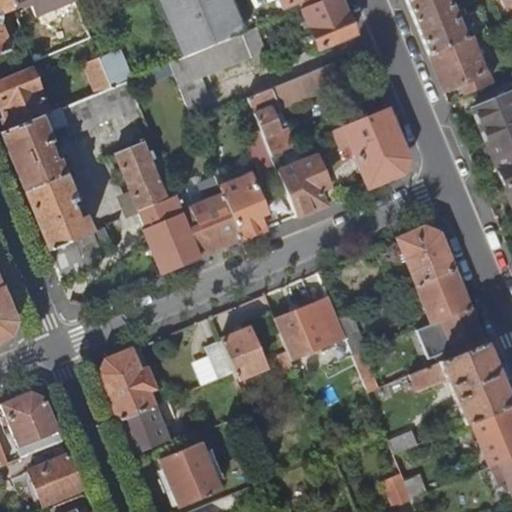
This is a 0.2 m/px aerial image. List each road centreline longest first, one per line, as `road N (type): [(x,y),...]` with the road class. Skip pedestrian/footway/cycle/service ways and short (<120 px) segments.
road 1 (residential): [(453,189),(53,348)]
road 2 (residential): [(374,0),(453,189)]
road 3 (residential): [(53,348),(123,511)]
road 4 (residential): [(453,189),(511,337)]
road 5 (residential): [(0,215),(53,348)]
